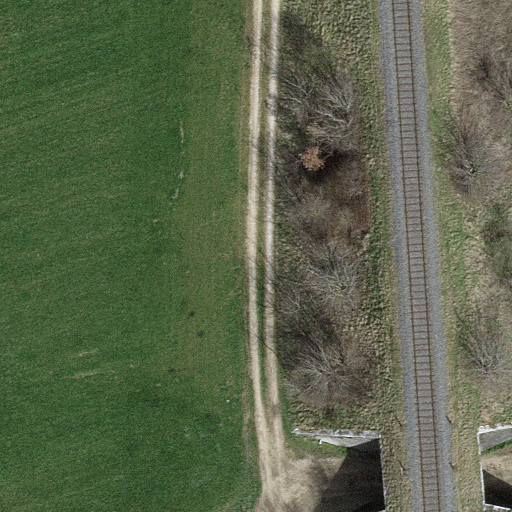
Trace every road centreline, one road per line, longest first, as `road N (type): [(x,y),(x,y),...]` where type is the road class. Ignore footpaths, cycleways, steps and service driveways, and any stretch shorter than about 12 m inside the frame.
road 1 (track): [(270,511),(262,411),(264,0)]
road 2 (track): [(289,511),(316,487),(511,477)]
